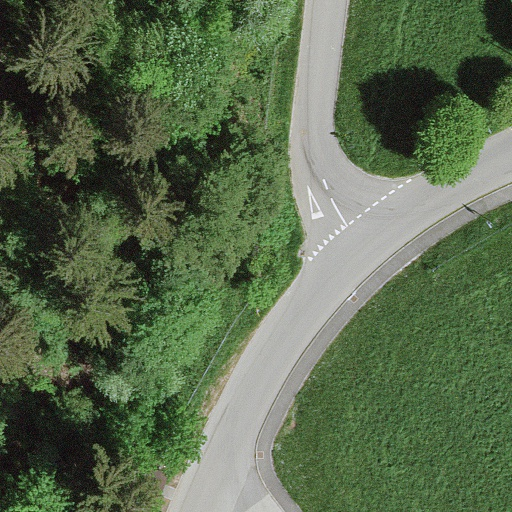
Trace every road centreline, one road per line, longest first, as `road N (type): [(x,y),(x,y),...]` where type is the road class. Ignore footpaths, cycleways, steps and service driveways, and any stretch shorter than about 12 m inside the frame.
road 1 (unclassified): [(202,501),(276,344),(362,246)]
road 2 (unclassified): [(362,246),(314,149),(325,0)]
road 3 (unclassified): [(362,246),(439,190),(511,155)]
